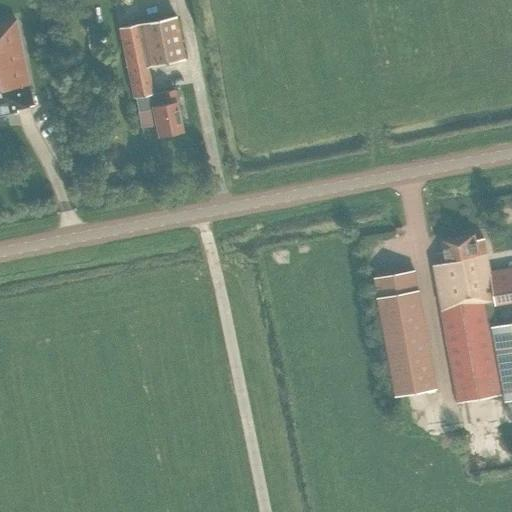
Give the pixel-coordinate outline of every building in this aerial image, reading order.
[(133,98),(135,98),(138,112),(152,109),(157,137),(182,132),(174,90),(152,94),(147,67),(184,59),(175,16),(118,28),(133,98)] [(0,22),(0,114),(17,111),(16,109),(32,106),(15,20),(0,22)] [(495,302),(496,305),(511,302),(511,268),(490,272),(485,238),(476,240),(475,233),(443,240),(447,263),(433,265),(442,312),(458,404),(501,397),(484,304),(495,302)] [(435,387),(415,270),(373,277),(394,394),(435,387)] [(511,324),(492,328),(506,404),(511,402),(511,324)]
